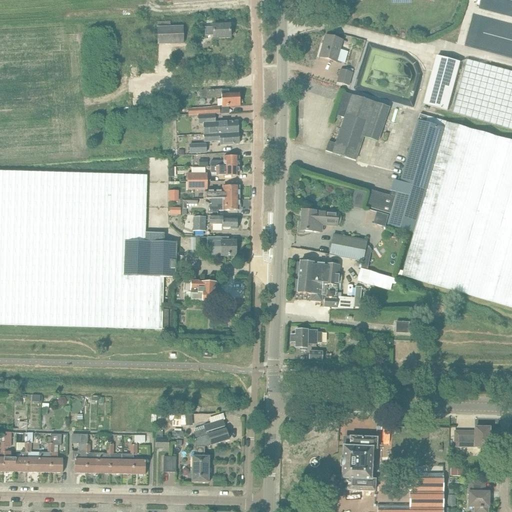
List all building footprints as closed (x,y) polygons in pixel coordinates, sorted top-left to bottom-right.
[(212,39),(220,38),(230,38),(230,25),(211,26),(211,28),(204,28),(204,36),(212,36),(212,39)] [(158,27),(159,44),(184,44),(183,26),(158,27)] [(336,62),(339,53),(342,41),(325,36),(319,57),(336,62)] [(511,64),(481,56),(460,63),(437,57),(427,95),(424,104),(453,112),(453,113),(511,129),(511,64)] [(164,69),(164,80),(172,80),(172,69),(164,69)] [(340,69),(336,83),(348,86),(352,73),(340,69)] [(221,107),(230,107),(240,106),(239,93),(228,93),(228,91),(222,91),(221,90),(199,91),(199,97),(221,96),(221,107)] [(328,142),(325,151),(355,161),(363,137),(378,142),(389,108),(343,92),(336,115),(344,118),(335,144),(328,142)] [(220,113),(220,107),(187,109),(187,115),(220,113)] [(415,233),(402,276),(511,307),(511,144),(445,126),(444,132),(425,127),(428,117),(420,114),(401,182),(395,181),(391,196),(372,191),(367,207),(391,214),(388,226),(415,233)] [(204,135),(238,133),(237,122),(215,123),(214,115),(198,116),(199,124),(209,124),(210,134),(204,134),(204,135)] [(238,133),(204,135),(204,142),(220,141),(220,145),(239,144),(238,133)] [(207,154),(206,145),(189,146),(190,155),(207,154)] [(211,167),(239,167),(239,157),(223,157),(224,161),(211,161),(211,167)] [(239,167),(211,167),(211,173),(217,173),(217,176),(224,176),(224,177),(239,176),(239,167)] [(164,236),(145,235),(147,176),(0,170),(0,323),(162,329),(168,329),(168,309),(162,309),(163,278),(175,278),(176,243),(164,242),(164,236)] [(187,182),(207,182),(207,174),(187,174),(187,182)] [(211,199),(239,198),(239,186),(223,187),(223,192),(205,192),(205,199),(211,199)] [(355,190),(351,206),(364,210),(369,194),(355,190)] [(211,199),(211,208),(209,208),(209,213),(217,213),(217,211),(239,211),(239,198),(211,199)] [(304,231),(314,232),(320,232),(321,223),(337,224),(338,214),(312,212),(302,211),(301,223),(299,223),(298,233),(303,233),(304,231)] [(213,216),(213,225),(222,225),(222,229),(237,229),(237,218),(223,218),(223,216),(213,216)] [(205,231),(205,221),(205,217),(193,217),(193,231),(205,231)] [(333,235),(329,255),(361,261),(360,269),(367,271),(371,250),(368,246),(366,246),(367,241),(333,235)] [(229,238),(207,237),(207,247),(221,247),(221,256),(236,256),(236,242),(228,241),(228,238),(229,238)] [(311,301),(320,301),(322,302),(322,295),(329,296),(330,285),(337,286),(339,265),(328,264),(328,263),(325,263),(325,264),(314,263),(300,261),(297,293),(311,294),(311,301)] [(183,281),(183,293),(191,293),(190,301),(205,301),(215,302),(216,283),(206,283),(199,282),(199,281),(191,281),(183,281)] [(244,282),(228,283),(229,291),(228,291),(229,307),(245,306),(244,282)] [(324,302),(324,307),(330,308),(337,308),(352,310),(353,300),(338,299),(324,298),(324,302)] [(413,323),(396,322),(396,333),(413,334),(413,323)] [(307,331),(306,330),(296,330),(296,335),(291,335),(291,342),(296,342),(295,347),(307,348),(307,344),(316,344),(317,333),(307,333),(307,331)] [(319,332),(319,341),(329,341),(329,333),(319,332)] [(322,360),(322,352),(310,352),(309,360),(322,360)] [(192,414),(181,415),(181,424),(192,424),(192,414)] [(204,426),(194,429),(195,432),(197,438),(202,436),(205,447),(211,445),(211,446),(229,440),(226,430),(223,420),(204,426)] [(489,434),(489,428),(475,428),(475,434),(471,434),(471,432),(455,432),(455,446),(475,447),(489,447),(489,437),(491,437),(491,434),(489,434)] [(86,474),(87,444),(87,435),(81,435),(80,443),(78,443),(78,452),(73,451),(72,460),(74,460),(74,474),(86,474)] [(192,473),(191,483),(208,483),(209,457),(204,457),(204,447),(205,447),(202,436),(197,438),(195,438),(196,439),(195,457),(192,457),(192,473)] [(376,450),(376,448),(377,438),(350,437),(349,447),(343,447),(341,480),(348,480),(347,490),(357,490),(374,491),(375,480),(371,480),(372,450),(376,450)] [(169,448),(169,440),(155,440),(155,448),(169,448)] [(48,454),(39,454),(39,473),(51,473),(51,444),(48,444),(48,454)] [(51,444),(51,473),(62,473),(63,459),(57,459),(57,453),(54,453),(54,444),(51,444)] [(90,444),(87,444),(86,474),(98,474),(98,454),(90,454),(90,444)] [(107,454),(98,454),(98,474),(110,474),(110,445),(107,444),(107,454)] [(110,445),(110,474),(121,474),(122,454),(114,454),(114,445),(110,445)] [(131,455),(122,454),(121,474),(133,475),(133,461),(133,455),(134,445),(131,445),(131,455)] [(15,472),(16,453),(7,453),(4,453),(4,458),(4,472),(15,472)] [(16,453),(15,472),(27,473),(28,453),(25,453),(16,453)] [(31,453),(28,453),(27,473),(39,473),(39,454),(31,453)] [(163,472),(176,473),(176,457),(163,457),(163,472)] [(133,461),(133,475),(145,475),(145,461),(133,461)] [(409,506),(377,506),(377,511),(442,511),(443,474),(409,474),(409,506)] [(474,511),(487,511),(488,507),(488,493),(482,493),(482,489),(484,489),(484,482),(470,482),(469,493),(469,507),(475,507),(474,511)]
